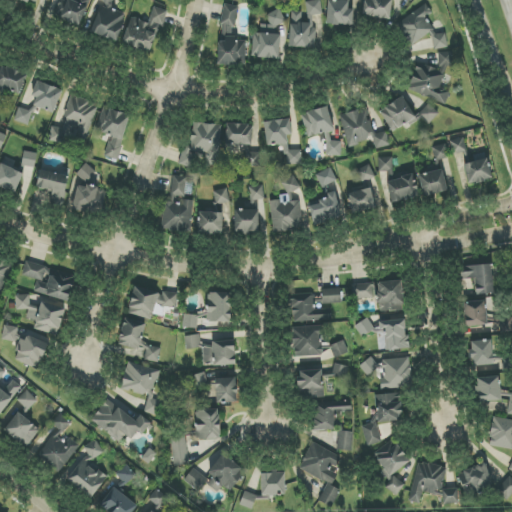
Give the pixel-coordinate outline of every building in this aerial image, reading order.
[(79,27),(90,0),(62,0),(55,17),(79,27)] [(91,32),(116,42),(127,15),(111,8),(114,0),(96,0),(96,1),(102,4),(91,32)] [(306,2),(307,16),(322,14),(321,0),(306,2)] [(349,9),(349,0),(337,0),(327,0),(327,25),(353,26),(354,9),(349,9)] [(390,19),(392,0),(364,0),(363,16),(390,19)] [(220,64),(247,65),(248,41),(239,41),(239,29),(237,29),(237,6),(221,6),(220,64)] [(165,10),(153,7),(149,22),(130,17),(123,44),(153,53),(165,10)] [(289,47),(314,48),(315,23),(301,23),(302,12),(291,11),(289,47)] [(253,33),(252,58),(280,59),(283,12),(268,12),(268,25),(261,24),(260,33),(253,33)] [(448,48),(446,33),(433,34),(430,15),(430,12),(400,15),(404,42),(432,39),(433,49),(448,48)] [(408,92),(447,102),(450,91),(441,89),(447,66),(450,67),(454,54),(440,51),(436,69),(416,63),(408,92)] [(28,74),(2,65),(0,71),(0,86),(21,94),(28,74)] [(62,89),(36,82),(32,96),(37,97),(34,107),(55,113),(62,89)] [(379,112),(394,133),(419,116),(425,124),(438,115),(431,104),(416,114),(404,95),(379,112)] [(97,104),(71,97),(62,128),(53,126),(49,140),(63,144),(68,124),(79,126),(76,136),(88,139),(97,104)] [(338,130),(333,106),(301,113),(307,137),(338,130)] [(131,116),(103,107),(96,131),(112,136),(105,156),(117,160),(131,116)] [(32,111),(18,108),(14,121),(29,125),(32,111)] [(348,145),(374,138),(365,108),(340,115),(348,145)] [(265,145),(283,145),(284,166),(302,165),(301,150),(288,150),(288,135),(292,135),(291,120),(264,120),(265,145)] [(222,125),(192,122),(190,147),(183,146),(181,166),(198,167),(198,164),(219,166),(222,125)] [(253,145),(253,125),(226,124),(226,144),(253,145)] [(376,150),(390,146),(386,132),(372,135),(376,150)] [(466,138),(450,141),(453,155),(469,151),(466,138)] [(326,155),(341,156),(342,141),(327,141),(326,155)] [(432,147),(434,161),(448,158),(446,145),(432,147)] [(253,146),(245,146),(244,167),(260,168),(261,152),(253,152),(253,146)] [(38,154),(24,151),(21,165),(35,168),(38,154)] [(474,162),(464,164),(468,185),(492,181),(487,153),(473,155),(474,162)] [(392,157),(378,158),(378,171),(393,171),(392,157)] [(24,174),(2,163),(0,167),(0,186),(15,194),(24,174)] [(77,174),(87,183),(96,172),(86,163),(77,174)] [(354,213),(382,204),(374,178),(370,165),(358,169),(364,189),(348,194),(354,213)] [(62,205),(70,177),(41,169),(36,187),(52,192),(49,201),(62,205)] [(336,181),(332,169),(316,174),(320,186),(336,181)] [(424,197),(447,192),(443,170),(419,175),(424,197)] [(419,196),(414,175),(386,181),(392,203),(419,196)] [(193,200),(185,200),(186,177),(167,176),(165,231),(192,232),(193,200)] [(285,192),(299,191),(298,177),(284,178),(285,192)] [(105,189),(77,184),(73,210),(101,214),(105,189)] [(256,209),(256,200),(264,200),(263,186),(250,186),(251,209),(256,209)] [(230,203),(227,189),(213,192),(216,206),(230,203)] [(324,200),(309,202),(312,221),(345,216),(342,191),(323,194),(324,200)] [(303,229),(299,197),(282,200),(269,201),(274,233),(303,229)] [(235,210),(235,233),(259,232),(258,209),(235,210)] [(224,234),(223,212),(199,213),(200,235),(224,234)] [(13,265),(0,259),(0,292),(2,293),(13,265)] [(34,293),(69,302),(76,276),(48,269),(49,267),(26,261),(22,276),(37,280),(34,293)] [(492,265),(464,266),(465,278),(474,278),(475,295),(494,294),(492,265)] [(378,312),(405,311),(404,281),(352,284),(353,299),(378,298),(378,312)] [(129,315),(152,317),(154,306),(177,308),(178,294),(132,288),(129,315)] [(342,303),(341,288),(322,289),(322,304),(342,303)] [(208,292),(207,321),(231,323),(232,293),(208,292)] [(34,329),(58,336),(66,307),(42,300),(40,306),(29,303),(30,297),(19,294),(14,308),(28,312),(26,318),(36,321),(34,329)] [(292,322),(332,320),(331,309),(317,310),(316,294),(291,296),(292,322)] [(464,302),(465,326),(487,326),(487,333),(511,332),(511,317),(494,318),(494,301),(464,302)] [(183,328),(197,329),(198,315),(183,314),(183,328)] [(158,363),(161,347),(142,343),(146,323),(124,318),(119,345),(146,351),(144,360),(158,363)] [(408,348),(406,319),(379,322),(357,323),(358,334),(377,333),(379,351),(408,348)] [(38,370),(50,342),(29,333),(25,341),(16,337),(19,329),(6,324),(1,338),(17,345),(14,350),(19,352),(16,360),(38,370)] [(323,356),(322,326),(293,327),(294,357),(323,356)] [(186,336),(187,349),(201,347),(199,335),(186,336)] [(492,340),(471,341),(472,366),(493,365),(492,340)] [(213,362),(213,366),(235,365),(235,341),(212,342),(212,348),(203,348),(204,362),(213,362)] [(410,358),(374,362),(374,361),(362,362),(363,373),(384,371),(384,378),(380,378),(381,390),(412,387),(410,358)] [(159,369),(127,363),(122,389),(154,396),(159,369)] [(333,377),(347,379),(349,366),(335,364),(333,377)] [(6,371),(0,367),(0,416),(21,386),(12,380),(10,383),(2,378),(6,371)] [(298,397),(323,396),(322,370),(298,371),(298,397)] [(238,402),(237,380),(206,381),(206,374),(191,375),(191,390),(207,389),(208,403),(238,402)] [(501,402),(500,377),(479,377),(479,403),(501,402)] [(27,410),(38,401),(28,390),(17,400),(27,410)] [(368,446),(382,442),(377,426),(377,423),(402,421),(400,397),(400,394),(375,395),(377,421),(362,425),(362,428),(368,446)] [(163,402),(150,397),(144,410),(158,416),(163,402)] [(91,422),(120,442),(125,436),(132,440),(137,432),(143,436),(151,423),(140,415),(137,420),(106,400),(91,422)] [(336,430),(335,412),(352,412),(351,401),(312,403),(314,431),(336,430)] [(219,410),(196,410),(196,440),(220,440),(219,410)] [(40,430),(18,412),(4,430),(26,448),(40,430)] [(52,422),(63,433),(71,424),(59,414),(52,422)] [(511,420),(493,417),(489,441),(497,443),(496,447),(511,449),(511,420)] [(353,432),(338,431),(337,450),(352,451),(353,432)] [(190,462),(185,435),(170,438),(175,465),(190,462)] [(54,436),(39,459),(60,473),(79,445),(69,438),(66,444),(54,436)] [(67,481),(92,499),(108,476),(92,465),(104,449),(92,440),(85,450),(88,452),(67,481)] [(394,440),(374,453),(389,476),(409,464),(394,440)] [(319,501),(332,507),(340,490),(330,485),(344,458),(312,443),(299,469),(327,483),(319,501)] [(213,478),(208,482),(216,493),(224,486),(228,491),(245,476),(226,454),(207,470),(213,478)] [(410,502),(420,503),(422,493),(444,497),(443,503),(457,506),(460,491),(443,487),(446,467),(417,462),(410,502)] [(126,485),(136,474),(125,465),(115,476),(126,485)] [(458,471),(464,495),(492,488),(486,465),(458,471)] [(184,480),(197,491),(207,480),(194,468),(184,480)] [(285,472),(261,473),(262,494),(286,493),(285,472)] [(397,496),(405,485),(394,477),(386,488),(397,496)] [(133,511),(138,506),(114,487),(99,506),(107,511),(133,511)] [(149,499),(159,508),(168,498),(157,489),(149,499)] [(241,505),(252,510),(257,496),(246,492),(241,505)]
